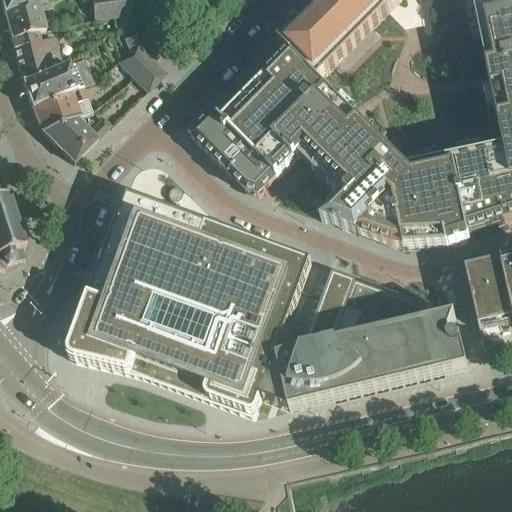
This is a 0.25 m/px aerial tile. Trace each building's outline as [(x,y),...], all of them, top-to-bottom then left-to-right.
[(0,0),(3,16),(43,0),(0,0)] [(49,11),(45,0),(43,0),(3,16),(10,42),(38,35),(45,34),(39,14),(49,11)] [(90,0),(94,22),(107,21),(103,0),(90,0)] [(116,0),(103,0),(107,21),(119,19),(116,0)] [(129,0),(116,0),(119,19),(132,17),(129,0)] [(215,116),(190,140),(245,195),(258,200),(299,159),(306,166),(342,202),(329,215),(324,219),(320,223),(325,225),(326,224),(339,229),(338,230),(342,231),(341,231),(351,235),(392,250),(404,253),(447,251),(470,244),(469,238),(511,223),(511,0),(472,0),(480,39),(488,75),(489,81),(491,90),(495,111),(504,153),(475,159),(430,169),(407,174),(381,148),(358,125),(352,120),(347,114),(318,85),(306,73),(291,58),(289,56),(222,124),(215,116)] [(325,0),(279,46),(282,49),(290,57),(318,85),(388,15),(389,16),(389,15),(398,6),(401,3),(401,2),(402,2),(411,0),(325,0)] [(22,88),(49,76),(62,70),(54,40),(40,44),(38,35),(10,42),(22,87),(22,88)] [(118,66),(133,81),(151,62),(138,49),(118,66)] [(166,77),(151,62),(133,81),(147,95),(166,77)] [(49,76),(22,88),(31,111),(77,92),(82,90),(92,86),(83,63),(68,69),(67,68),(62,70),(49,76)] [(80,120),(92,115),(87,102),(82,90),(77,92),(31,111),(42,135),(41,135),(42,135),(80,119),(80,120)] [(80,119),(42,135),(73,167),(74,166),(110,129),(102,122),(89,135),(75,122),(80,120),(80,119)] [(182,194),(181,193),(180,192),(179,191),(177,191),(176,191),(175,191),(174,191),(172,192),(171,193),(171,194),(170,195),(169,196),(169,197),(169,198),(169,199),(169,201),(170,202),(170,203),(171,204),(172,204),(173,205),(174,205),(176,205),(178,205),(179,205),(180,204),(181,203),(182,202),(182,201),(183,200),(183,199),(183,198),(183,197),(183,196),(182,195),(182,194)] [(68,357),(68,358),(68,359),(68,360),(69,361),(69,362),(70,362),(70,363),(71,363),(71,364),(72,364),(73,365),(74,365),(98,371),(124,377),(145,383),(158,387),(172,392),(189,398),(206,404),(225,411),(241,418),(251,421),(252,421),(255,422),(290,414),(290,413),(334,403),(368,395),(445,377),(468,371),(466,365),(461,341),(459,341),(458,340),(456,339),(454,339),(452,339),(450,341),(449,342),(447,342),(451,331),(455,319),(445,322),(441,322),(440,323),(438,313),(406,302),(384,294),(333,275),(332,275),(322,302),(319,310),(302,356),(276,362),(301,294),(311,266),(272,252),(265,249),(225,234),(223,233),(221,233),(222,232),(211,228),(211,229),(208,228),(153,208),(148,206),(130,199),(127,198),(116,227),(116,228),(104,260),(103,260),(99,270),(100,271),(90,300),(89,300),(89,301),(88,301),(68,355),(68,356),(68,357)] [(0,274),(4,274),(3,269),(24,263),(20,252),(25,250),(7,199),(0,200),(0,274)] [(511,263),(467,274),(487,360),(511,354),(511,263)] [(258,511),(266,505),(196,494),(196,511),(258,511)]
